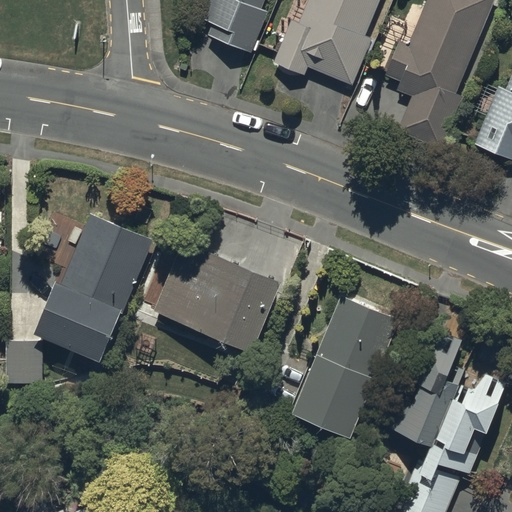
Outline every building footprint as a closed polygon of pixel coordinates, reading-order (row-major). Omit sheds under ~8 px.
[(0,0),(0,21),(64,23),(64,3),(80,3),(79,0),(0,0)] [(264,0),(210,0),(203,18),(214,23),(209,35),(250,52),(266,12),(260,10),(264,0)] [(309,0),(299,24),(291,21),(274,63),(305,75),(308,68),(352,86),(372,39),(365,36),(380,0),(309,0)] [(400,41),(385,76),(400,82),(397,91),(412,97),(398,132),(440,149),(461,98),(455,95),(493,0),(428,0),(409,45),(400,41)] [(511,74),(506,90),(498,86),(474,145),(511,159),(511,74)] [(35,331),(103,359),(154,237),(92,211),(63,280),(58,277),(35,331)] [(184,239),(155,310),(254,350),(283,279),(184,239)] [(401,318),(342,294),(293,411),(352,436),(401,318)] [(463,339),(435,326),(391,426),(432,444),(401,511),(446,511),(462,477),(464,478),(467,471),(469,472),(509,383),(484,372),(476,389),(460,382),(466,369),(453,363),(463,339)] [(44,395),(44,339),(7,339),(7,395),(44,395)]
